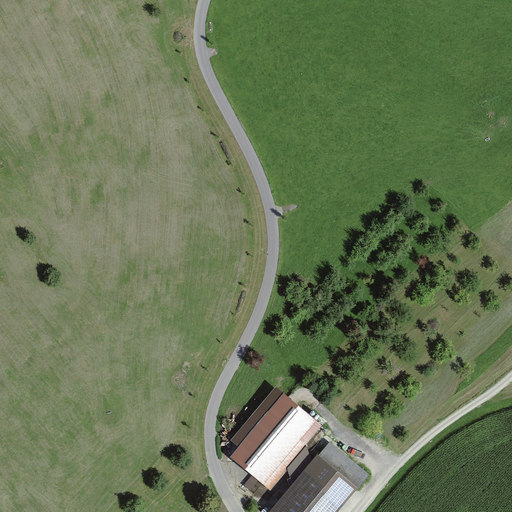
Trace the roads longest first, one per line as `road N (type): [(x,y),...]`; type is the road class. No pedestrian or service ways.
road 1 (unclassified): [(235,511),(213,463),(210,424),(260,308),(273,232),(253,158),(203,59),(205,0)]
road 2 (track): [(511,374),(455,414),(356,511)]
